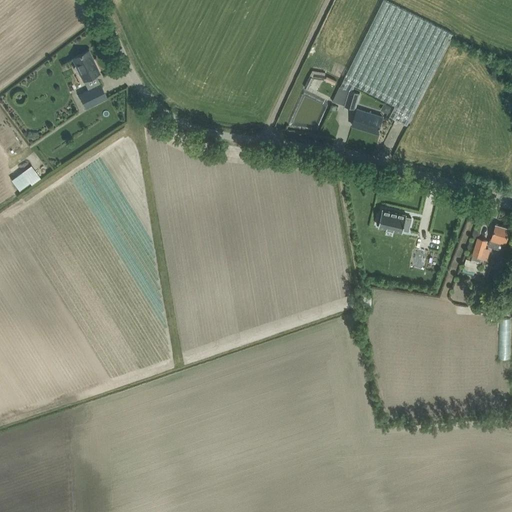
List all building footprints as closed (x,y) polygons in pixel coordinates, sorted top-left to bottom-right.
[(452,33),(393,3),(386,0),(383,0),(340,86),(339,86),(332,101),(355,108),(358,99),(360,92),(353,90),(355,85),(395,105),(390,116),(407,124),(452,33)] [(79,54),(72,58),(75,65),(74,65),(74,67),(77,72),(78,73),(79,72),(83,80),(99,72),(88,50),(79,54)] [(332,55),(327,64),(331,66),(336,57),(332,55)] [(310,75),(304,86),(308,88),(314,77),(314,78),(324,79),(325,75),(325,72),(312,70),(310,75)] [(327,75),(325,79),(335,84),(336,80),(327,75)] [(100,83),(91,88),(78,94),(85,108),(107,97),(100,83)] [(357,108),(352,125),(378,133),(383,116),(357,108)] [(26,188),(47,173),(39,162),(19,176),(26,188)] [(410,231),(413,215),(387,210),(384,226),(410,231)] [(488,245),(503,250),(510,228),(496,224),(491,239),(490,239),(488,245)] [(470,273),(473,265),(472,265),(473,261),(481,264),(487,241),(478,238),(473,253),(467,252),(464,263),(465,264),(462,271),(470,273)] [(399,305),(396,407),(407,407),(407,406),(418,406),(420,305),(399,305)] [(453,399),(455,306),(440,306),(438,399),(453,399)] [(480,379),(483,312),(474,311),(471,379),(480,379)]
